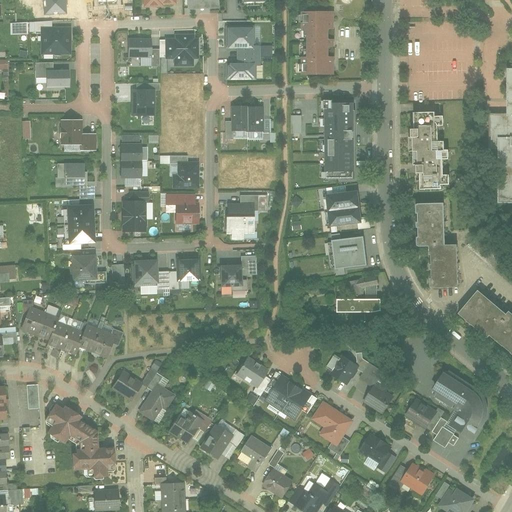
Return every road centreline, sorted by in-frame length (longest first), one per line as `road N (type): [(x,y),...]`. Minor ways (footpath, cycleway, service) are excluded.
road 1 (residential): [(109,107),(109,236),(121,248),(203,245),(213,235),(212,108),(221,92)]
road 2 (residential): [(511,383),(432,322),(400,275),(387,220),(386,87)]
road 3 (residential): [(511,509),(295,365)]
road 4 (residential): [(221,92),(213,82),(213,32),(198,23),(109,26)]
road 5 (residential): [(386,87),(221,92)]
road 6 (residential): [(0,366),(45,372),(143,438)]
road 7 (residential): [(143,438),(263,511)]
